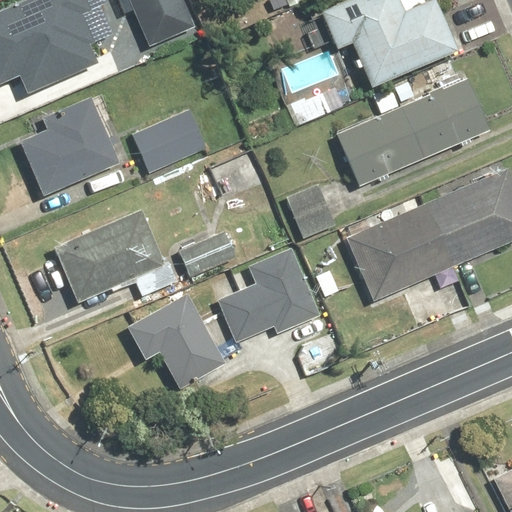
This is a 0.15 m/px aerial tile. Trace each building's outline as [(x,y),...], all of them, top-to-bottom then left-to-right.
[(0,77),(15,72),(24,92),(95,63),(86,41),(93,38),(80,7),(86,5),(84,0),(29,0),(0,12),(0,77)] [(118,0),(122,9),(132,6),(146,43),(197,23),(188,0),(118,0)] [(408,0),(326,0),(322,2),(339,46),(353,41),(370,85),(460,51),(440,0),(420,0),(410,4),(408,0)] [(477,71),(335,127),(357,181),(498,125),(477,71)] [(281,132),(341,105),(331,83),(271,110),(281,132)] [(15,121),(46,195),(125,162),(94,88),(15,121)] [(192,101),(129,127),(147,169),(210,143),(192,101)] [(246,189),(233,160),(205,172),(219,202),(246,189)] [(511,170),(509,164),(342,236),(368,296),(511,234),(511,170)] [(314,186),(280,200),(297,241),(331,227),(314,186)] [(56,242),(78,295),(171,257),(149,203),(56,242)] [(228,226),(178,247),(191,277),(241,256),(228,226)] [(216,293),(238,346),(324,311),(295,241),(247,260),(255,278),(216,293)] [(191,285),(127,318),(149,360),(162,353),(179,386),(230,360),(191,285)] [(511,459),(494,468),(511,505),(511,459)]
